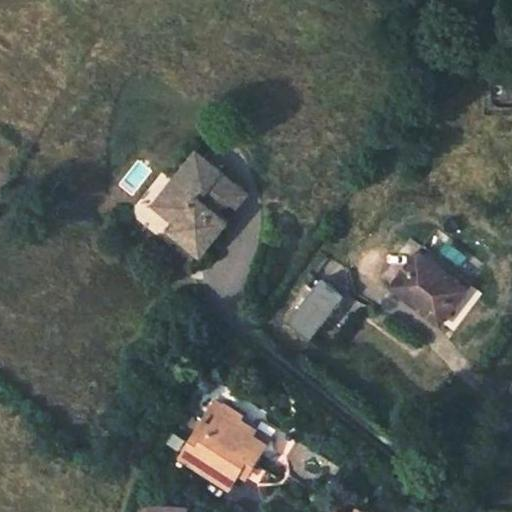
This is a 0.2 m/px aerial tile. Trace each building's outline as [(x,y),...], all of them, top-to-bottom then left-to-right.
[(177,223),(172,229),(201,251),(226,219),(200,198),(221,171),(197,152),(155,205),(177,223)] [(247,192),(221,171),(200,198),(226,219),(247,192)] [(425,246),(413,238),(383,276),(450,330),(480,292),(470,283),(465,289),(420,253),(425,246)] [(318,280),(287,322),(309,339),(342,298),(318,280)] [(244,414),(228,403),(211,427),(202,421),(180,455),(217,481),(226,467),(236,474),(245,460),(253,465),(266,445),(253,436),(258,429),(242,418),(244,414)] [(227,488),(236,474),(226,467),(217,481),(227,488)]
